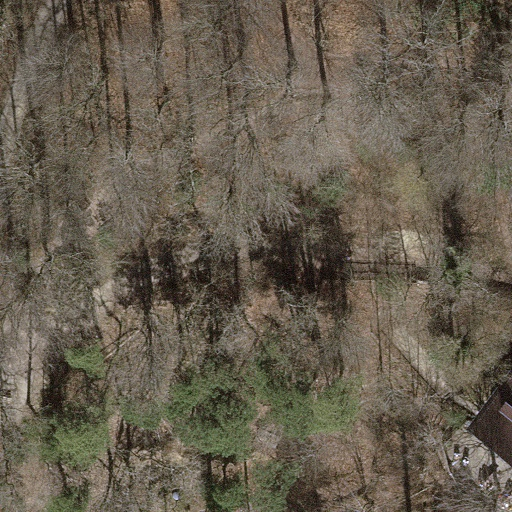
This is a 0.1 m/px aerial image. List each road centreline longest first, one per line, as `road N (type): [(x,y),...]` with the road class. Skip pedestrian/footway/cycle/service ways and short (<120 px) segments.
road 1 (track): [(0,353),(11,358),(181,259),(274,251),(511,289)]
road 2 (track): [(245,0),(367,119)]
road 3 (track): [(0,157),(28,48),(58,0)]
